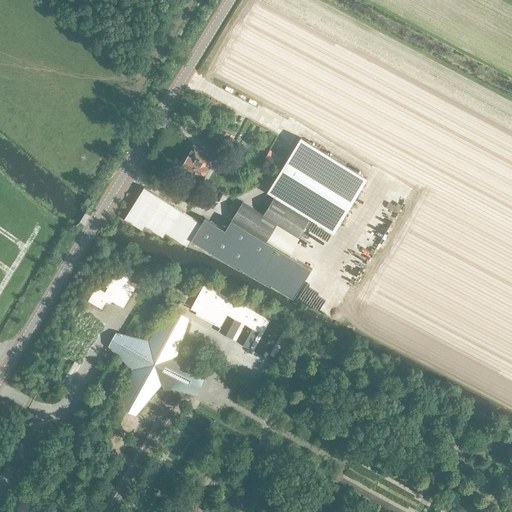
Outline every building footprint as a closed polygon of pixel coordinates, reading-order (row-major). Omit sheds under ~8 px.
[(232,140),(234,136),(226,131),(224,135),(228,138),(232,140)] [(202,175),(213,159),(194,148),(191,153),(186,153),(184,157),(185,163),(182,168),(187,172),(190,168),(202,175)] [(276,152),(270,148),(265,157),(279,164),(285,151),(278,148),(276,152)] [(263,170),(268,179),(276,174),(270,165),(263,170)] [(232,219),(268,242),(290,255),(300,239),(299,238),(324,197),(302,183),(288,206),(274,198),(264,215),(243,202),(232,219)] [(144,186),(124,218),(142,230),(145,225),(163,237),(166,232),(187,246),(191,239),(239,269),(240,267),(270,286),(271,284),(293,298),(311,268),(290,255),(268,242),(232,219),(226,230),(205,217),(202,222),(144,186)] [(126,263),(118,276),(115,275),(112,280),(109,279),(105,286),(108,287),(105,292),(96,287),(88,300),(102,309),(106,301),(110,303),(112,301),(123,307),(135,287),(144,285),(149,276),(126,263)] [(191,310),(222,324),(219,330),(233,337),(241,320),(227,313),(234,297),(203,283),(191,310)] [(77,317),(80,311),(75,309),(72,314),(77,317)] [(87,336),(94,326),(78,317),(72,327),(87,336)] [(269,319),(254,349),(268,356),(283,326),(269,319)] [(244,323),(236,340),(250,346),(258,330),(244,323)]
